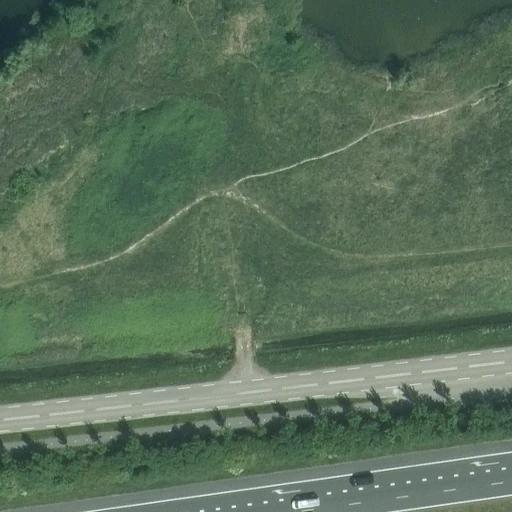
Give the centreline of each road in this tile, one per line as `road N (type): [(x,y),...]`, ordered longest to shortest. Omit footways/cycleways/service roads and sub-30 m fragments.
road 1 (tertiary): [(0,419),(511,361)]
road 2 (motorway): [(511,482),(302,511)]
